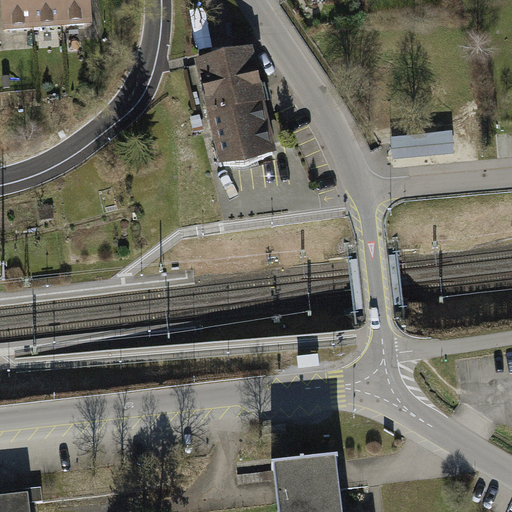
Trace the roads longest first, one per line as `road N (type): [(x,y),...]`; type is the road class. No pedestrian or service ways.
road 1 (unclassified): [(0,426),(387,383)]
road 2 (unclassified): [(153,0),(142,75),(110,118),(60,155),(0,178)]
road 3 (unclassified): [(364,192),(324,107),(253,0)]
road 4 (unclassified): [(511,470),(415,413),(387,383)]
road 5 (residential): [(364,192),(511,178)]
